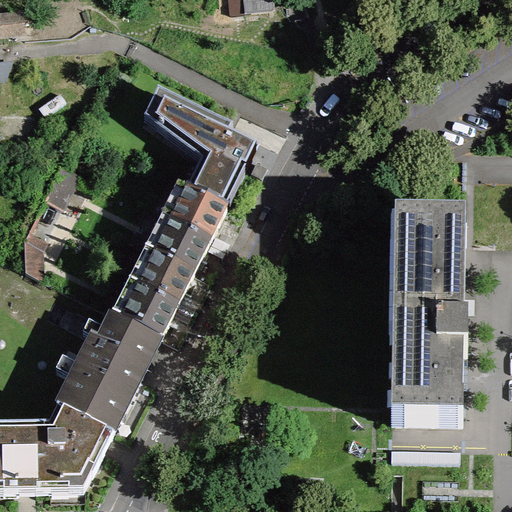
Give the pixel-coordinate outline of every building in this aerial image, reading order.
[(273,0),(243,0),(245,16),(275,13),(273,0)] [(158,95),(145,124),(201,166),(189,192),(223,210),(227,212),(246,175),(260,145),(158,95)] [(188,292),(206,257),(224,221),(227,215),(178,190),(112,319),(162,344),(171,326),(188,292)] [(466,439),(468,225),(394,224),(392,439),(466,439)] [(118,439),(162,344),(112,319),(99,340),(92,339),(57,410),(118,439)] [(57,410),(50,430),(0,430),(0,499),(91,499),(118,439),(57,410)] [(460,455),(391,453),(391,465),(460,467),(460,455)]
